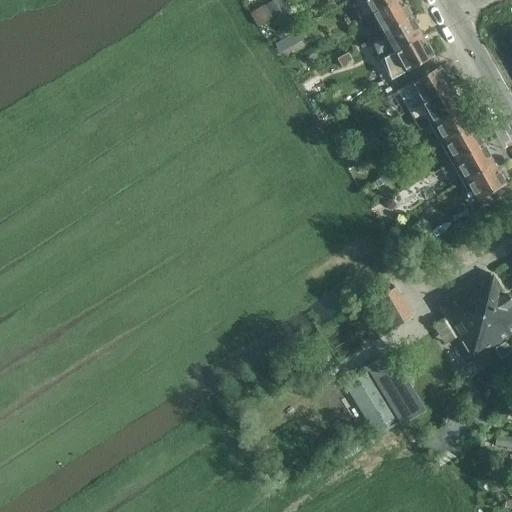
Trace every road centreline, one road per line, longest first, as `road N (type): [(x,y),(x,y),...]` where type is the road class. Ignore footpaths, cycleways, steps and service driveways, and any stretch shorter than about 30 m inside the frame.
road 1 (track): [(425,302),(376,248),(305,285)]
road 2 (tertiary): [(511,128),(444,11)]
